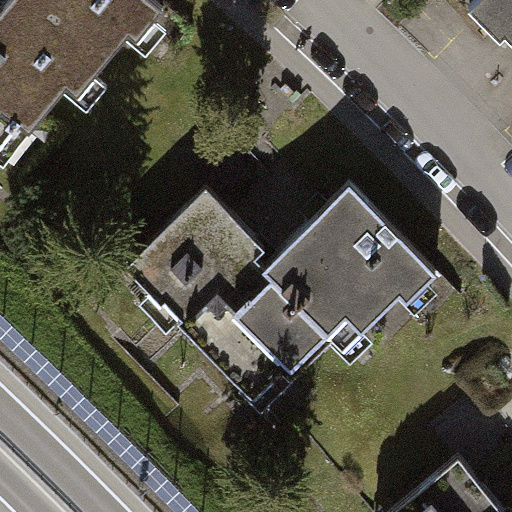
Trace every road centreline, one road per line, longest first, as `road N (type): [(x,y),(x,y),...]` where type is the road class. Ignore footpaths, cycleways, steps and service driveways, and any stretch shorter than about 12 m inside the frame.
road 1 (residential): [(312,0),(389,67),(511,199)]
road 2 (trunk): [(109,511),(0,403)]
